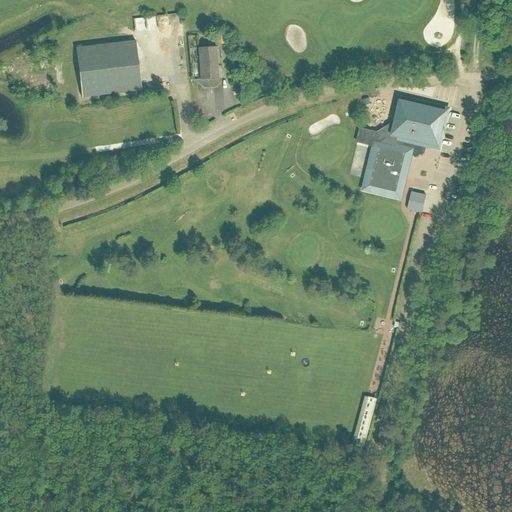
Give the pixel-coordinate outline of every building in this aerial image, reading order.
[(160,85),(179,80),(178,75),(177,58),(177,57),(177,13),(170,13),(164,14),(156,15),(157,27),(157,28),(157,38),(158,43),(176,43),(159,48),(159,57),(157,58),(159,66),(165,66),(165,77),(157,77),(160,85)] [(146,28),(157,27),(155,15),(144,16),(146,28)] [(144,17),(130,18),(131,30),(145,29),(144,17)] [(81,98),(141,91),(135,40),(75,48),(81,98)] [(201,81),(219,80),(216,48),(198,50),(201,81)] [(377,100),(379,107),(386,105),(384,98),(377,100)] [(357,142),(374,147),(364,190),(398,198),(408,155),(410,156),(412,157),(413,156),(418,155),(420,156),(421,156),(423,154),(424,155),(426,145),(438,147),(446,111),(399,100),(394,122),(379,132),(360,127),(357,142)] [(381,128),(385,122),(379,118),(375,124),(381,128)] [(362,125),(368,129),(371,122),(365,119),(362,125)] [(411,192),(407,209),(422,213),(426,195),(411,192)] [(361,458),(376,400),(368,397),(353,456),(361,458)]
